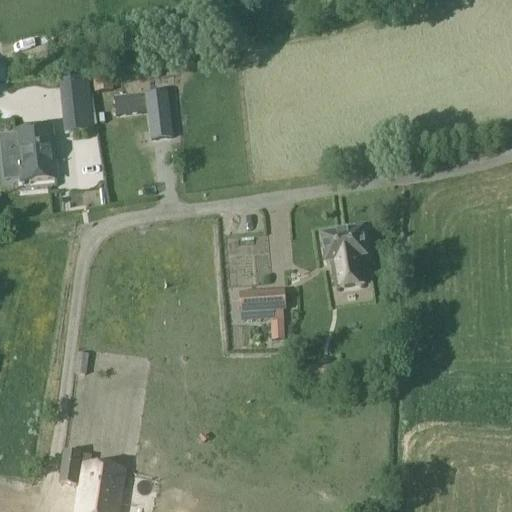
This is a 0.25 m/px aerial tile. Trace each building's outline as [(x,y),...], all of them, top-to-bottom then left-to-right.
[(158,80),(157,62),(133,63),(134,81),(158,80)] [(91,96),(112,92),(109,75),(88,79),(91,96)] [(63,87),(68,135),(91,132),(86,84),(63,87)] [(114,99),(116,118),(151,114),(154,143),(172,141),(166,93),(150,95),(114,99)] [(56,180),(51,130),(15,134),(20,184),(56,180)] [(364,286),(360,259),(365,258),(361,233),(321,239),(325,264),(330,263),(334,290),(364,286)] [(240,316),(286,313),(284,292),(239,295),(240,316)] [(270,343),(285,342),(284,323),(269,324),(270,343)] [(77,355),(74,375),(86,376),(88,356),(77,355)] [(300,386),(313,387),(313,374),(300,375),(300,386)] [(0,477),(17,478),(19,433),(0,432),(0,477)] [(81,456),(63,453),(58,485),(76,488),(76,490),(80,491),(77,511),(117,511),(124,473),(90,468),(92,458),(81,456)]
